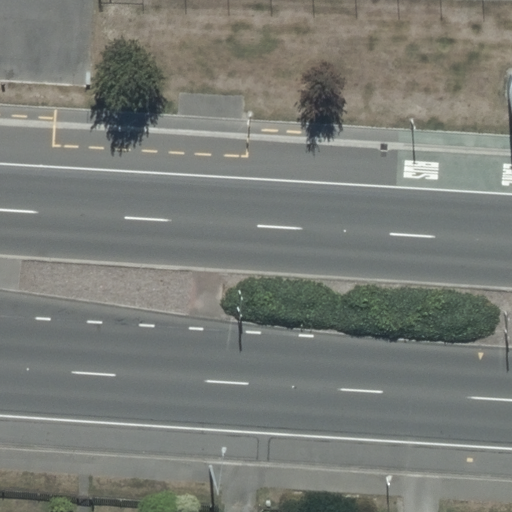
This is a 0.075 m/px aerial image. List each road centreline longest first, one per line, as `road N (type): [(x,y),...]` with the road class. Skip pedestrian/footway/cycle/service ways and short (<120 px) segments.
road 1 (primary): [(511,403),(0,369)]
road 2 (primary): [(0,209),(511,241)]
